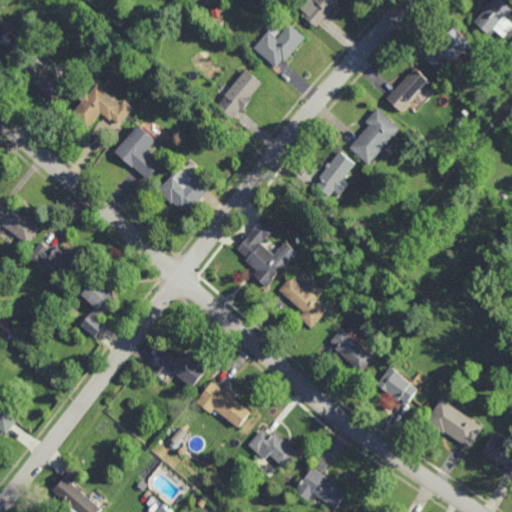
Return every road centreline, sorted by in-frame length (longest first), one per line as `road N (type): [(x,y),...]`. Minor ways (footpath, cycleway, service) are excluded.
road 1 (residential): [(409,0),(327,87),(0,511)]
road 2 (residential): [(482,511),(349,422),(0,117)]
